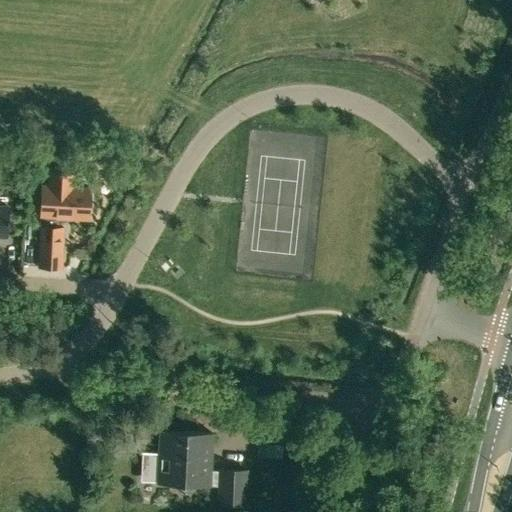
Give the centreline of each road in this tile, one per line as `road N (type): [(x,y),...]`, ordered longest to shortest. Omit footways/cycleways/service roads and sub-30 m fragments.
road 1 (unclassified): [(468,187),(364,103),(313,92),(250,103),(207,134),(90,337),(54,364),(0,376)]
road 2 (unclassified): [(418,312),(468,187)]
